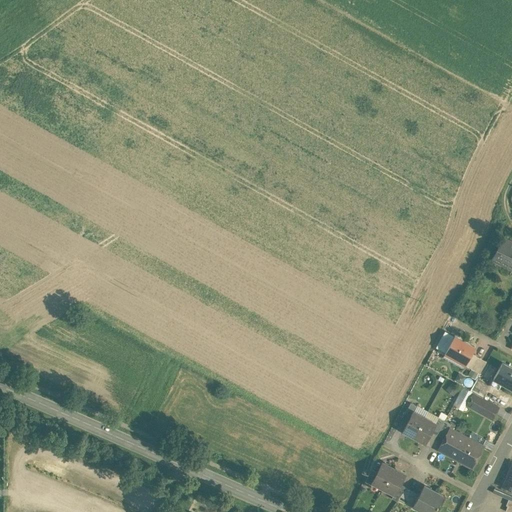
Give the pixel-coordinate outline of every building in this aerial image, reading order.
[(511,242),(503,238),(493,258),(511,267),(511,242)] [(445,331),(437,346),(446,351),(454,336),(445,331)] [(475,346),(455,335),(446,351),(445,353),(446,351),(466,362),(471,352),(472,353),(475,346)] [(466,362),(446,351),(445,353),(444,356),(463,367),(465,364),(466,362)] [(472,353),(471,352),(466,362),(465,364),(480,373),(487,361),(472,353)] [(511,367),(503,362),(494,377),(511,387),(511,367)] [(489,384),(477,378),(470,390),(473,391),(482,396),(489,384)] [(453,381),(447,388),(454,393),(460,386),(453,381)] [(482,396),(473,391),(466,404),(479,411),(485,399),(482,398),(483,397),(482,396)] [(499,406),(483,398),(483,397),(482,398),(485,399),(479,411),(488,416),(492,418),(499,406)] [(411,402),(403,416),(409,419),(414,411),(417,405),(411,402)] [(414,411),(409,419),(403,430),(414,436),(425,417),(414,411)] [(488,416),(479,411),(475,417),(485,422),(488,416)] [(435,422),(425,417),(414,436),(425,442),(431,431),(436,423),(435,422)] [(445,420),(438,417),(435,422),(436,423),(431,431),(437,434),(445,420)] [(445,420),(437,434),(444,438),(450,428),(452,424),(445,420)] [(450,428),(444,438),(439,449),(472,467),(484,446),(450,428)] [(378,472),(372,482),(373,482),(384,487),(394,468),(383,462),(378,472)] [(511,465),(503,486),(511,489),(511,465)] [(405,473),(394,468),(384,487),(394,493),(395,493),(400,483),(405,473)] [(372,469),(364,483),(371,486),(373,482),(372,482),(378,472),(372,469)] [(400,483),(395,493),(394,493),(392,497),(397,500),(399,498),(406,487),(400,483)] [(434,511),(444,494),(424,484),(419,494),(412,505),(424,511),(434,511)] [(419,494),(406,487),(399,498),(412,505),(419,494)]
